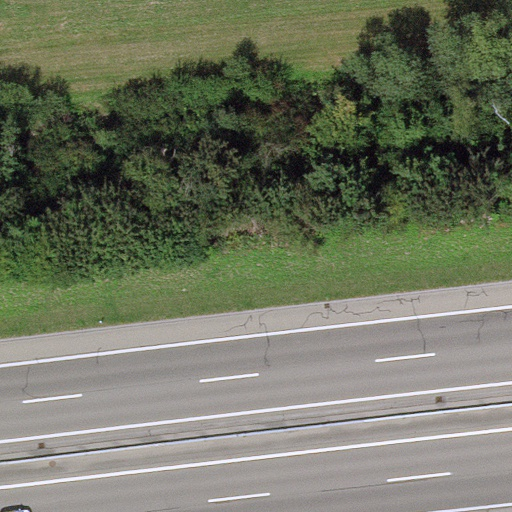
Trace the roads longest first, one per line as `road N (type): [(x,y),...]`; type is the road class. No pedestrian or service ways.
road 1 (motorway): [(511,347),(0,406)]
road 2 (motorway): [(135,511),(511,468)]
